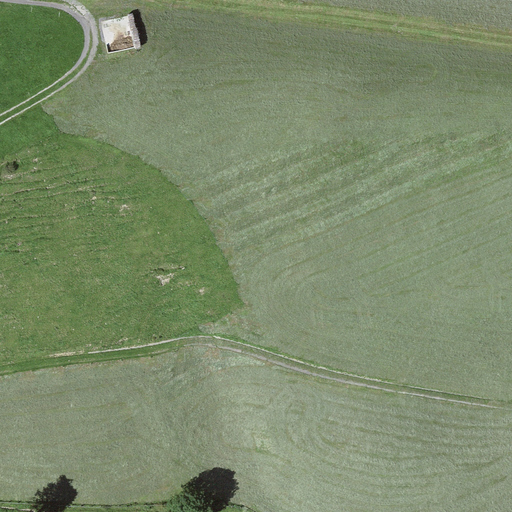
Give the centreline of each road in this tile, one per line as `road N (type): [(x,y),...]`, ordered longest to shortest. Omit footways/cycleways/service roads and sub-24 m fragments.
road 1 (track): [(0,367),(192,340),(355,383),(511,407)]
road 2 (track): [(24,0),(67,6),(88,25),(89,55),(65,82),(0,119)]
